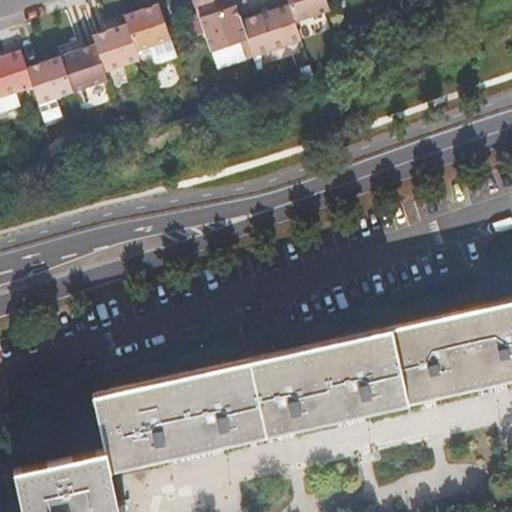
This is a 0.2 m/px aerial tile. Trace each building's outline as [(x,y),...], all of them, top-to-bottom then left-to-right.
[(237,0),(197,0),(202,12),(237,0)] [(243,16),(237,0),(202,12),(217,53),(227,49),(230,56),(254,48),(243,16)] [(290,0),(288,0),(243,16),(254,48),(301,32),(297,21),(290,0)] [(290,0),(297,21),(332,8),(329,0),(290,0)] [(169,23),(161,1),(127,13),(130,23),(140,49),(156,43),(161,56),(178,50),(169,23)] [(96,34),(98,41),(108,70),(142,58),(140,49),(130,23),(96,34)] [(64,53),(76,88),(111,77),(108,70),(98,41),(64,53)] [(25,47),(0,55),(0,111),(23,104),(18,90),(37,84),(31,64),(25,47)] [(37,84),(43,99),(76,88),(64,53),(31,64),(37,84)] [(511,302),(400,327),(416,402),(511,381),(511,302)] [(416,402),(400,327),(96,392),(108,449),(112,467),(416,402)] [(121,511),(112,467),(108,449),(16,469),(24,511),(121,511)]
